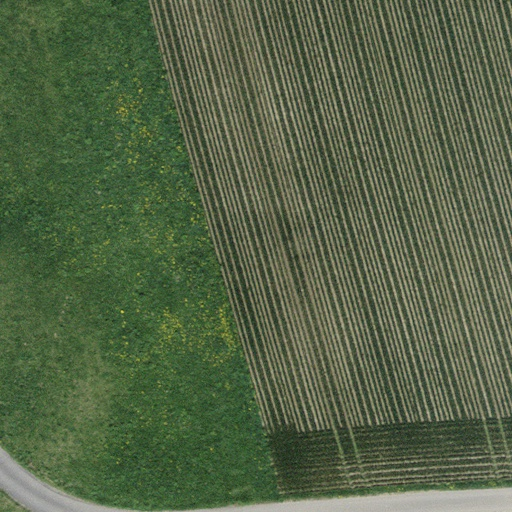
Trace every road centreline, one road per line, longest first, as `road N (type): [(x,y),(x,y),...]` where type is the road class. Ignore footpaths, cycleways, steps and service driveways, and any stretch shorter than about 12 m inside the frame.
road 1 (unclassified): [(511,496),(285,511)]
road 2 (unclassified): [(173,511),(109,497),(0,434)]
